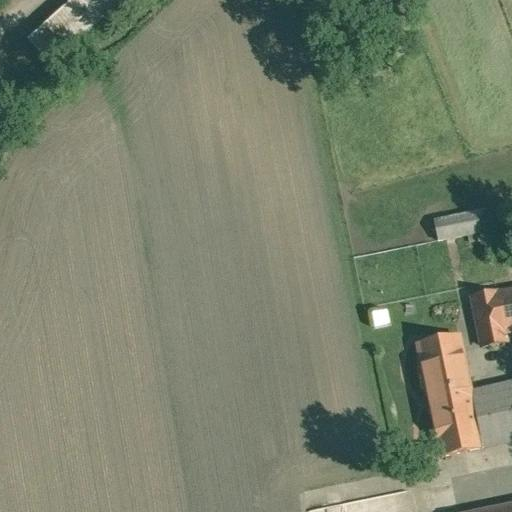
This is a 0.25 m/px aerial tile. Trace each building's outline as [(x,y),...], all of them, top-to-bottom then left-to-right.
[(83,0),(33,45),(51,66),(125,0),(83,0)] [(492,210),(435,222),(439,241),(496,230),(492,210)] [(511,291),(497,294),(497,295),(474,299),(483,347),(507,343),(505,333),(511,331),(511,291)] [(460,337),(419,345),(435,424),(476,416),(471,393),(460,337)] [(511,384),(471,393),(476,416),(435,424),(442,459),(511,443),(511,384)]
